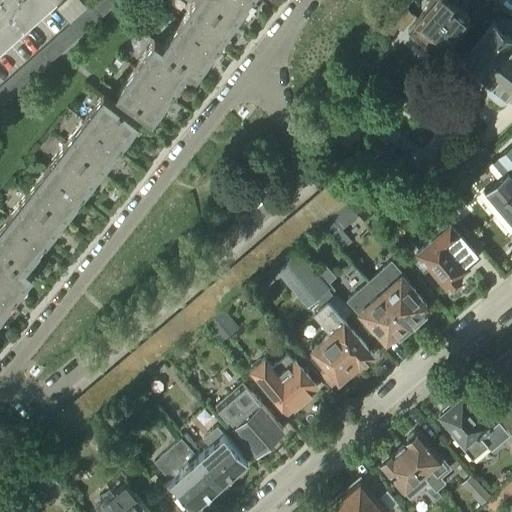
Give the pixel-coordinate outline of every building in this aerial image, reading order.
[(0,87),(0,106),(119,0),(98,0),(89,8),(0,87)] [(66,0),(57,8),(58,9),(68,22),(70,23),(86,8),(79,0),(66,0)] [(196,72),(232,22),(204,0),(195,0),(163,46),(188,66),(196,72)] [(204,0),(232,22),(247,0),(204,0)] [(445,45),(470,16),(455,4),(456,2),(456,0),(431,0),(415,20),(416,21),(410,28),(424,39),(430,32),(440,41),(430,53),(430,57),(434,60),(438,60),(447,50),(446,45),(445,45)] [(403,30),(415,15),(408,9),(396,23),(403,30)] [(491,22),(484,16),(477,25),(477,24),(467,36),(468,37),(461,45),(468,51),(466,53),(484,67),(480,71),(491,80),(485,87),(486,92),(500,103),(505,103),(509,98),(508,93),(507,92),(511,85),(511,37),(510,36),(511,34),(511,24),(503,18),(493,19),(491,22)] [(152,116),(188,66),(163,46),(155,40),(118,92),(152,116)] [(123,60),(118,56),(113,64),(118,67),(123,60)] [(339,87),(349,78),(340,68),(330,77),(339,87)] [(99,169),(137,120),(104,94),(66,143),(99,169)] [(465,176),(490,153),(475,137),(450,161),(465,176)] [(61,218),(99,169),(66,143),(28,192),(61,218)] [(511,144),(492,161),(503,174),(484,190),(511,223),(511,144)] [(349,199),(358,191),(343,173),(333,181),(349,199)] [(342,210),(349,204),(346,201),(349,199),(333,181),(324,189),(342,210)] [(333,218),(342,210),(324,189),(315,196),(333,218)] [(0,249),(24,266),(61,218),(28,192),(0,227),(0,249)] [(453,213),(466,203),(456,192),(444,202),(453,213)] [(324,226),(333,218),(315,196),(306,204),(321,222),(321,223),(324,226)] [(312,230),(321,223),(321,222),(306,204),(297,212),(312,230)] [(341,247),(350,240),(341,229),(358,215),(349,204),(342,210),(333,218),(324,226),(341,247)] [(303,238),(312,230),(297,212),(287,220),(303,238)] [(427,232),(433,239),(419,251),(421,253),(414,258),(425,271),(431,266),(447,285),(453,286),(462,278),(462,272),(460,270),(468,264),(465,262),(475,252),(460,234),(451,224),(450,224),(445,217),(427,232)] [(294,246),(303,238),(287,220),(278,227),(294,246)] [(285,254),(294,246),(278,227),(269,235),(285,254)] [(276,261),(285,254),(269,235),(260,243),(276,261)] [(267,269),(276,261),(260,243),(251,251),(267,269)] [(0,312),(31,272),(24,266),(0,249),(0,312)] [(257,277),(267,269),(251,251),(242,258),(257,277)] [(279,268),(315,311),(328,300),(335,294),(299,251),(279,268)] [(248,285),(257,277),(242,258),(233,266),(248,285)] [(382,292),(415,329),(428,318),(421,310),(428,304),(416,291),(416,290),(402,274),(401,275),(391,264),(383,271),(372,281),(382,292)] [(239,292),(248,285),(233,266),(223,274),(239,292)] [(230,300),(239,292),(223,274),(214,282),(230,300)] [(400,342),(415,329),(382,292),(372,281),(359,293),(350,300),(360,311),(374,327),(375,327),(387,340),(393,335),(400,342)] [(223,311),(225,310),(222,307),(230,300),(214,282),(205,290),(223,311)] [(214,319),(223,311),(205,290),(196,297),(212,316),(214,319)] [(196,297),(187,305),(202,324),(205,326),(214,319),(212,316),(196,297)] [(359,365),(373,354),(328,300),(315,311),(332,332),(312,348),(316,353),(310,358),(331,384),(338,379),(338,380),(358,363),(359,365)] [(193,331),(202,324),(187,305),(178,313),(193,331)] [(243,324),(230,309),(227,312),(225,310),(223,311),(214,319),(205,326),(219,343),(243,324)] [(178,313),(169,321),(184,339),(193,331),(178,313)] [(175,347),(184,339),(169,321),(159,329),(175,347)] [(166,355),(175,347),(159,329),(150,336),(166,355)] [(157,362),(166,355),(150,336),(141,344),(157,362)] [(148,370),(157,362),(141,344),(132,352),(148,370)] [(139,378),(148,370),(132,352),(123,360),(139,378)] [(294,360),(287,352),(272,366),(265,358),(252,369),(257,374),(256,375),(260,379),(261,378),(289,411),(318,385),(295,359),(294,360)] [(511,352),(500,362),(503,366),(502,367),(503,367),(496,373),(505,384),(511,378),(511,352)] [(129,386),(139,378),(123,360),(114,367),(129,386)] [(120,393),(129,386),(114,367),(105,375),(120,393)] [(111,401),(120,393),(105,375),(96,383),(111,401)] [(231,422),(230,423),(255,453),(271,440),(285,429),(262,403),(243,381),(230,392),(215,405),(224,416),(225,416),(231,422)] [(102,409),(111,401),(96,383),(86,391),(102,409)] [(93,417),(102,409),(86,391),(77,398),(93,417)] [(84,424),(93,417),(77,398),(68,406),(84,424)] [(491,431),(464,398),(455,406),(451,403),(444,409),(445,413),(443,415),(456,431),(452,434),(473,460),(488,448),(492,453),(511,438),(500,424),(491,431)] [(75,432),(84,424),(68,406),(59,414),(75,432)] [(498,419),(511,434),(511,431),(511,411),(510,410),(498,419)] [(65,440),(75,432),(59,414),(49,422),(65,440)] [(83,431),(106,459),(118,449),(94,421),(83,431)] [(211,444),(198,455),(222,483),(248,460),(218,426),(205,438),(211,444)] [(450,469),(420,432),(418,433),(414,433),(408,437),(408,442),(401,448),(429,482),(431,486),(435,489),(445,481),(441,476),(450,469)] [(192,449),(197,445),(187,434),(182,438),(192,449)] [(182,438),(155,461),(195,506),(222,483),(198,455),(192,449),(182,438)] [(429,482),(401,448),(393,454),(388,454),(383,459),(382,463),(381,464),(403,490),(410,498),(429,482)] [(38,501),(61,482),(49,467),(26,486),(38,501)] [(480,503),(490,494),(471,474),(461,483),(480,503)] [(332,511),(389,511),(361,478),(327,506),(332,511)] [(508,502),(511,498),(511,479),(499,492),(508,502)] [(135,493),(126,482),(103,501),(90,511),(152,511),(136,493),(135,493)] [(433,501),(440,495),(435,489),(431,486),(425,491),(433,501)]
